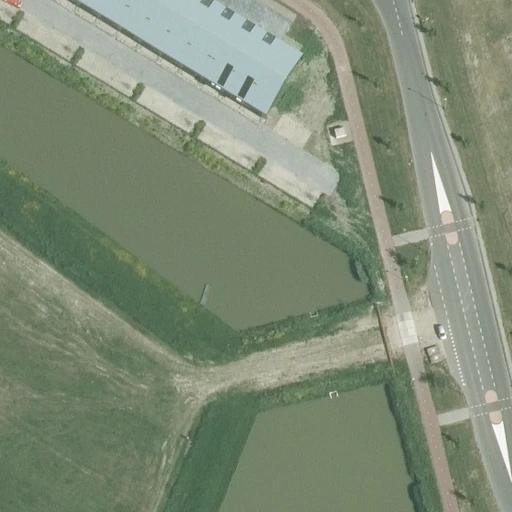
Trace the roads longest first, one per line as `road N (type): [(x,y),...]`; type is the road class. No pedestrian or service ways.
road 1 (unclassified): [(276,366),(457,324)]
road 2 (tertiary): [(388,0),(435,171)]
road 3 (tertiary): [(435,171),(429,214),(457,324)]
road 4 (tertiary): [(484,318),(458,209),(435,171)]
road 5 (tertiary): [(457,324),(483,428),(506,467)]
road 6 (tertiary): [(506,467),(508,420),(484,318)]
